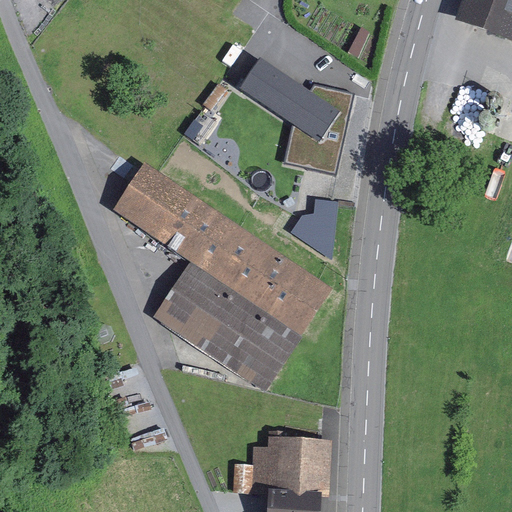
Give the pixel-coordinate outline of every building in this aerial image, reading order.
[(511,0),(472,0),(465,18),(511,36),(511,0)] [(321,89),(318,103),(256,60),(235,91),(290,129),(282,165),(335,176),(352,96),(321,89)] [(154,319),(264,392),(331,291),(147,169),(116,215),(191,264),(154,319)] [(336,205),(315,203),(312,227),(300,220),(290,234),(329,259),(336,205)] [(328,511),(334,445),(264,439),(260,511),(328,511)]
